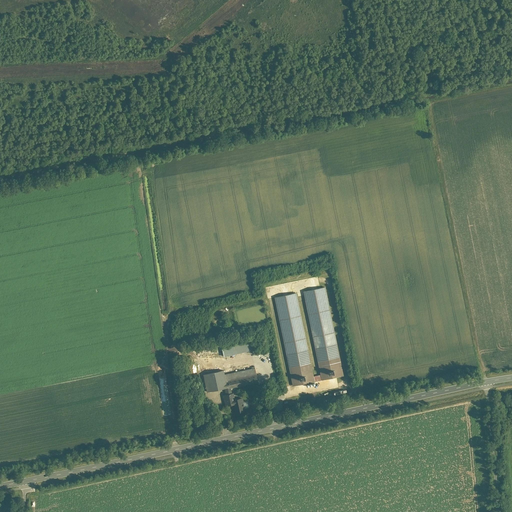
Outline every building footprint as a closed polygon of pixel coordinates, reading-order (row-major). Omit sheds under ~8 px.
[(321,380),(344,375),(327,286),(304,291),(320,375),(321,380)] [(298,292),(275,297),(293,386),(315,382),(314,376),(298,292)] [(223,345),(226,356),(252,350),(250,339),(223,345)] [(256,368),(225,374),(228,388),(231,387),(259,382),(256,368)] [(224,370),(204,374),(208,392),(225,388),(228,388),(225,374),(224,370)] [(225,388),(226,394),(224,395),(226,406),(234,405),(236,413),(246,411),(243,398),(235,399),(234,393),(232,393),(231,387),(228,388),(225,388)]
